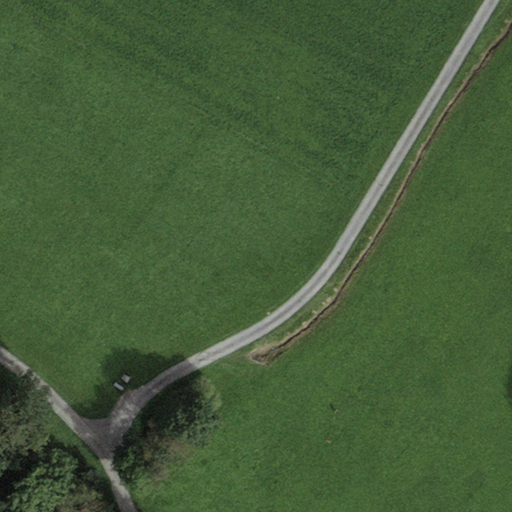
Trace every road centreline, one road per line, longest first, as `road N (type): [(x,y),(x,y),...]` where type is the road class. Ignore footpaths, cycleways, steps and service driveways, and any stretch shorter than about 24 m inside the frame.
road 1 (track): [(94,439),(173,370),(279,320),(336,264),(493,0)]
road 2 (track): [(0,357),(94,439),(130,511)]
